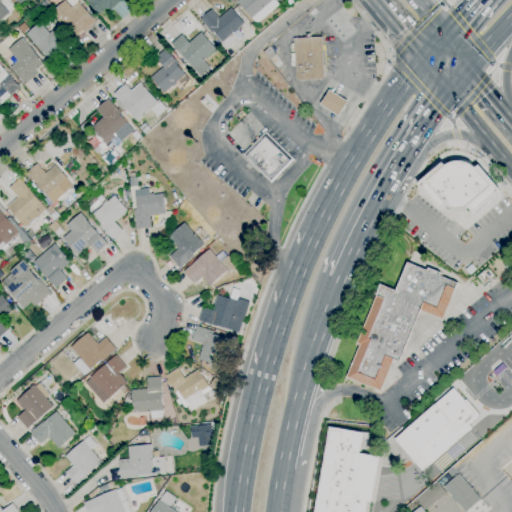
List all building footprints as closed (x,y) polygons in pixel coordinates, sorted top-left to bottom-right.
[(0,21),(0,0),(2,0),(0,2),(10,13),(0,21)] [(77,40),(64,24),(61,26),(51,13),(65,2),(64,1),(65,0),(77,0),(82,6),(83,5),(98,22),(77,40)] [(99,15),(86,0),(123,0),(111,11),(109,9),(108,10),(107,8),(99,15)] [(253,18),(238,1),(239,0),(273,0),(266,7),(265,5),(263,7),(264,8),(253,18)] [(224,41),(215,31),(212,33),(200,20),(212,10),(220,19),(232,8),(245,23),(237,30),(238,31),(235,34),(234,33),(224,41)] [(24,33),(19,27),(23,23),(28,29),(24,33)] [(51,62),(35,44),(27,34),(40,23),(50,34),(57,28),(72,44),(51,62)] [(201,76),(172,44),(183,34),(191,42),(202,33),(217,50),(207,59),(205,57),(203,60),(210,68),(201,76)] [(299,81),(296,79),(296,66),(292,66),(291,54),(295,54),(295,39),(323,37),(325,78),(322,80),(299,81)] [(25,85),(11,68),(18,61),(9,50),(22,38),(44,64),(35,71),(37,74),(25,85)] [(165,93),(152,78),(164,66),(157,57),(166,49),(179,64),(177,65),(191,81),(184,88),(178,81),(175,84),(176,85),(173,87),(172,87),(165,93)] [(269,60),(263,53),(268,49),(274,56),(269,60)] [(0,106),(0,77),(6,72),(9,75),(10,75),(16,81),(15,82),(20,88),(0,106)] [(136,120),(125,108),(122,111),(114,102),(117,98),(114,95),(126,85),(133,92),(142,84),(157,101),(158,100),(166,108),(157,116),(150,108),(136,120)] [(339,116),(321,105),(330,90),(348,102),(339,116)] [(108,144),(92,128),(104,117),(97,109),(108,99),(130,124),(120,133),(119,132),(118,134),(118,135),(108,144)] [(145,134),(140,128),(145,123),(151,129),(145,134)] [(272,184),(243,156),(266,132),(295,160),(272,184)] [(421,184),(441,210),(447,206),(452,210),(463,211),(470,207),(475,213),(503,191),(481,165),(477,169),(471,164),(463,162),(454,162),(446,167),(443,163),(421,184)] [(48,197),(33,181),(30,184),(26,180),(30,177),(26,173),(37,164),(46,174),(56,165),(68,179),(48,197)] [(25,228),(6,207),(17,197),(9,188),(19,179),(46,208),(25,228)] [(136,230),(133,211),(137,211),(135,197),(134,190),(149,188),(150,194),(154,194),(154,195),(163,194),(166,214),(149,216),(151,228),(136,230)] [(112,239),(100,226),(102,224),(93,214),(103,205),(102,204),(106,201),(107,202),(114,196),(127,211),(125,212),(126,213),(118,220),(117,219),(114,221),(122,230),(121,232),(122,233),(115,239),(114,238),(112,239)] [(50,216),(45,210),(49,206),(54,212),(50,216)] [(0,244),(0,212),(18,233),(21,230),(30,241),(26,245),(18,237),(20,235),(18,233),(5,245),(3,242),(0,244)] [(77,255),(63,238),(71,231),(66,225),(81,213),(97,232),(107,244),(97,253),(90,245),(77,255)] [(54,233),(49,227),(55,221),(61,228),(54,233)] [(179,269),(169,257),(177,250),(167,238),(185,223),(204,245),(191,256),(192,257),(179,269)] [(57,288),(34,262),(55,244),(71,262),(61,271),(68,279),(57,288)] [(210,286),(201,277),(194,284),(183,272),(209,249),(228,270),(210,286)] [(24,309),(5,288),(6,287),(2,282),(11,274),(10,272),(23,260),(30,268),(29,269),(51,293),(35,307),(31,302),(24,309)] [(381,392),(347,378),(360,345),(357,344),(381,285),(397,291),(409,263),(428,271),(429,268),(441,273),(440,275),(458,283),(443,320),(421,311),(400,361),(394,359),(381,392)] [(0,337),(0,294),(14,309),(8,314),(8,313),(4,317),(4,318),(1,320),(9,329),(0,337)] [(240,333),(217,325),(216,327),(199,321),(203,307),(213,310),(218,295),(237,302),(239,298),(250,302),(240,333)] [(219,365),(199,359),(204,345),(192,341),(197,326),(215,332),(214,335),(227,338),(219,365)] [(84,375),(74,364),(80,358),(71,348),(88,333),(98,345),(106,337),(117,349),(103,361),(102,359),(84,375)] [(104,403),(86,383),(90,379),(117,355),(127,367),(120,374),(128,383),(109,399),(104,403)] [(192,411),(179,391),(177,393),(167,376),(179,368),(185,378),(199,370),(210,387),(201,392),(207,401),(192,411)] [(152,419),(151,410),(149,410),(149,412),(134,413),(132,390),(148,389),(147,378),(161,377),(164,411),(163,411),(163,418),(152,419)] [(224,395),(210,386),(215,378),(229,387),(224,395)] [(28,429),(18,418),(25,412),(17,402),(35,386),(53,406),(28,429)] [(393,438),(410,458),(421,471),(471,428),(468,424),(478,415),(464,399),(463,400),(452,387),(393,438)] [(59,449),(49,437),(41,444),(31,432),(44,421),(45,422),(57,412),(76,434),(59,449)] [(192,438),(197,438),(198,447),(213,446),(211,424),(190,426),(192,438)] [(328,427),(312,511),(365,511),(367,501),(372,502),(378,466),(380,456),(363,453),(366,433),(328,427)] [(76,485),(66,473),(74,466),(66,456),(90,436),(98,445),(91,450),(103,463),(76,485)] [(121,479),(119,461),(130,459),(129,447),(151,445),(153,458),(164,457),(166,472),(139,475),(139,477),(121,479)] [(467,511),(465,511),(457,502),(456,503),(452,498),(444,487),(459,474),(471,488),(472,487),(474,489),(473,490),(481,500),(467,511)] [(423,510),(434,503),(440,511),(445,508),(442,503),(448,499),(437,483),(415,499),(423,510)] [(88,511),(85,503),(116,490),(116,491),(122,488),(127,500),(121,503),(122,503),(127,501),(131,511),(88,511)] [(151,511),(159,500),(160,500),(166,491),(176,498),(170,507),(177,511),(151,511)] [(18,511),(11,503),(2,510),(0,507),(0,511),(18,511)]
